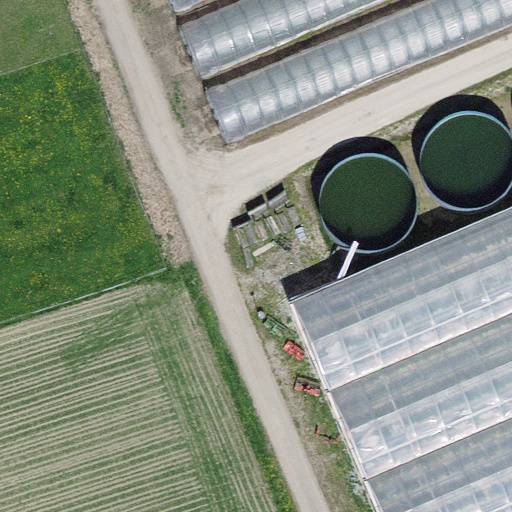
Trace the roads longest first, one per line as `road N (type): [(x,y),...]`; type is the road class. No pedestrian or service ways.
road 1 (track): [(119,0),(203,198),(317,511)]
road 2 (track): [(203,198),(511,64)]
